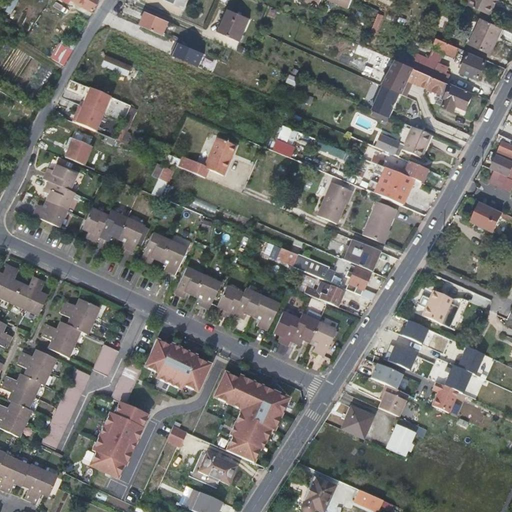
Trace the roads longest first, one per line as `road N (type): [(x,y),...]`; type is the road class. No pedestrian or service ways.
road 1 (residential): [(0,238),(327,391)]
road 2 (unclassified): [(0,208),(33,127),(108,0)]
road 3 (secondary): [(511,81),(412,259)]
road 4 (residential): [(247,190),(412,259)]
road 5 (secondary): [(412,259),(327,391)]
road 6 (secondary): [(327,391),(252,511)]
